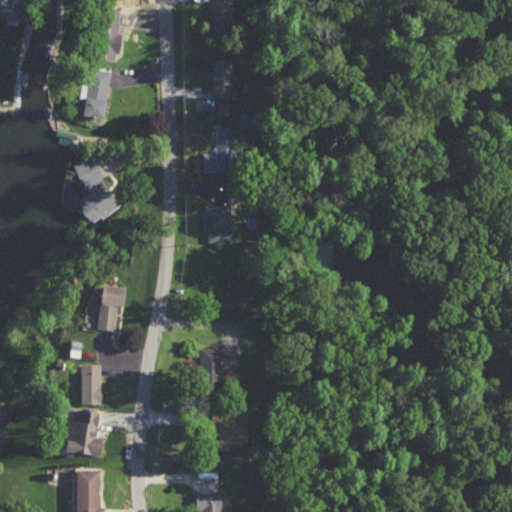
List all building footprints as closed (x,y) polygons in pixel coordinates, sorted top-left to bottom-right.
[(0,0),(0,8),(3,9),(2,16),(22,17),(22,0),(0,0)] [(233,0),(213,0),(214,32),(234,32),(233,0)] [(121,27),(108,27),(107,40),(121,40),(121,27)] [(212,98),(234,98),(235,59),(213,59),(212,98)] [(86,114),(107,116),(111,71),(90,69),(86,114)] [(202,150),(203,170),(234,169),(233,126),(214,127),(215,150),(202,150)] [(118,208),(94,152),(73,161),(88,195),(78,199),(87,221),(118,208)] [(233,239),(232,203),(212,203),(212,210),(203,211),(204,231),(208,231),(208,240),(233,239)] [(389,282),(391,255),(363,253),(363,258),(337,256),(336,278),(354,280),(389,282)] [(117,328),(118,303),(126,304),(128,284),(103,282),(100,327),(117,328)] [(200,347),(200,373),(221,372),(221,363),(238,362),(237,345),(200,347)] [(82,402),(102,402),(102,362),(81,362),(82,402)] [(69,449),(103,453),(105,436),(98,436),(100,410),(73,407),(69,449)] [(245,412),(211,414),(212,448),(230,447),(230,443),(247,442),(245,412)] [(106,511),(106,506),(101,506),(100,467),(76,468),(77,511),(106,511)] [(197,511),(222,511),(223,491),(197,491),(197,511)]
